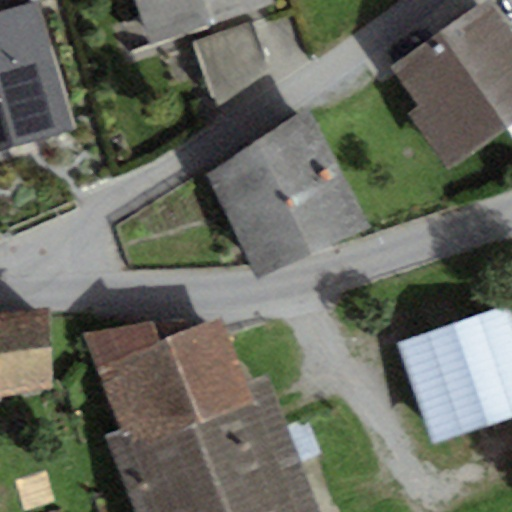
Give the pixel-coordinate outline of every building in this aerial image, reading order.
[(272,3),(271,0),(135,0),(152,45),(272,3)] [(511,121),(511,31),(490,0),(489,0),(395,65),(421,103),(405,114),(443,169),(511,121)] [(0,151),(74,131),(38,1),(0,11),(0,151)] [(308,107),(207,176),(258,281),(369,230),(308,107)] [(511,311),(509,304),(397,344),(432,445),(511,417),(511,311)] [(48,314),(0,316),(0,398),(53,389),(48,314)] [(155,322),(84,333),(123,437),(106,438),(136,511),(320,511),(271,380),(248,389),(222,322),(159,344),(155,322)]
